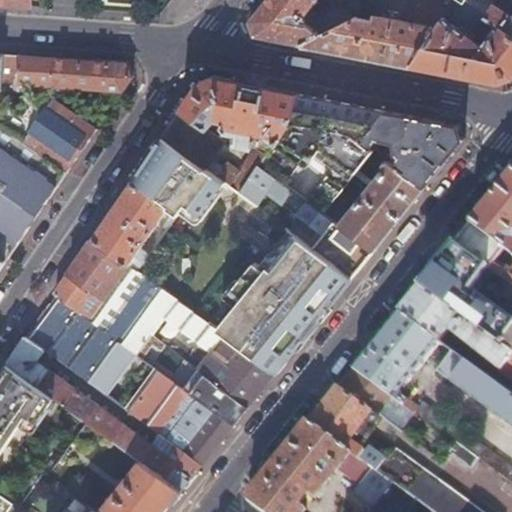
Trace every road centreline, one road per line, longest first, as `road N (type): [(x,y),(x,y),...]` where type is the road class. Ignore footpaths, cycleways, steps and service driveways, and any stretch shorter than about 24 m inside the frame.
road 1 (tertiary): [(199,511),(511,116)]
road 2 (tertiary): [(511,103),(188,44)]
road 3 (tertiary): [(188,44),(0,313)]
road 4 (tertiary): [(188,44),(0,29)]
